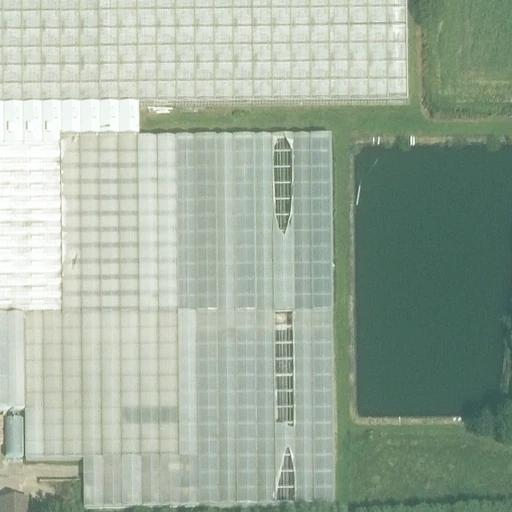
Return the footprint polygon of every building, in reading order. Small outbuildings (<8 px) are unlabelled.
[(0,0),(0,133),(60,133),(138,132),(138,106),(405,104),(404,0),(0,0)] [(333,507),(332,364),(329,137),(138,139),(138,132),(60,133),(64,337),(65,370),(66,461),(83,461),(83,509),(333,507)] [(0,371),(65,370),(64,337),(60,133),(0,133),(0,371)] [(65,370),(0,371),(0,412),(25,413),(25,462),(66,461),(65,370)] [(0,498),(0,511),(26,511),(26,500),(0,498)]
